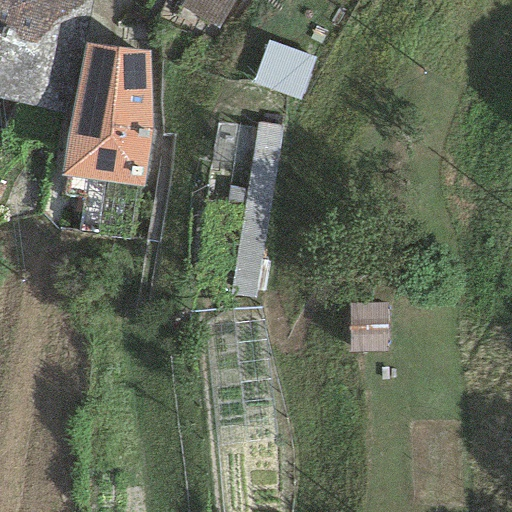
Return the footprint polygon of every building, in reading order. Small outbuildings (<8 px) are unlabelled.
[(88,0),(0,0),(0,98),(62,112),(88,0)] [(181,0),(177,8),(217,28),(232,0),(181,0)] [(314,58),(266,41),(251,84),(299,101),(314,58)] [(147,52),(83,44),(69,107),(58,178),(143,188),(151,125),(147,52)] [(227,296),(253,300),(281,128),(255,124),(244,187),(229,185),(225,206),(241,209),(238,226),(220,223),(216,252),(234,254),(227,296)] [(384,308),(347,310),(349,356),(386,355),(384,308)]
